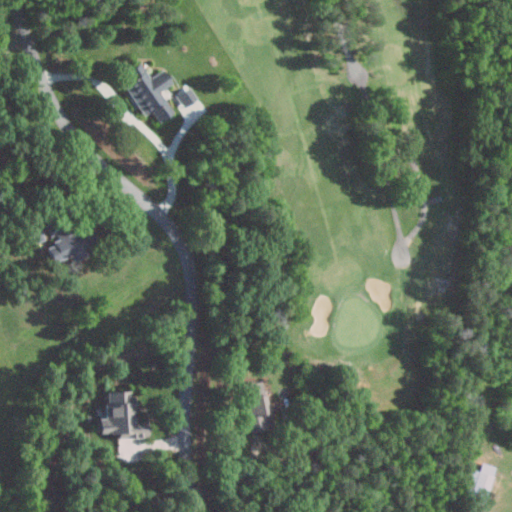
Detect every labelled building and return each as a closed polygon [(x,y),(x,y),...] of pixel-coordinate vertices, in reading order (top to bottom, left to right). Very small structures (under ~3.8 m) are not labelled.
[(138,115),(147,109),(154,121),(169,112),(157,90),(169,83),(161,69),(147,77),(138,61),(124,68),(129,77),(120,82),(138,115)] [(199,113),(190,86),(175,92),(184,118),(199,113)] [(79,255),(70,232),(43,243),(37,229),(27,233),(39,264),(63,254),(66,261),(79,255)] [(239,383),(246,432),(269,428),(262,380),(239,383)] [(101,391),(102,417),(93,418),(94,434),(112,432),(113,439),(143,437),(141,420),(131,421),(129,390),(101,391)] [(483,503),(494,465),(481,461),(478,470),(470,468),(461,497),(483,503)]
